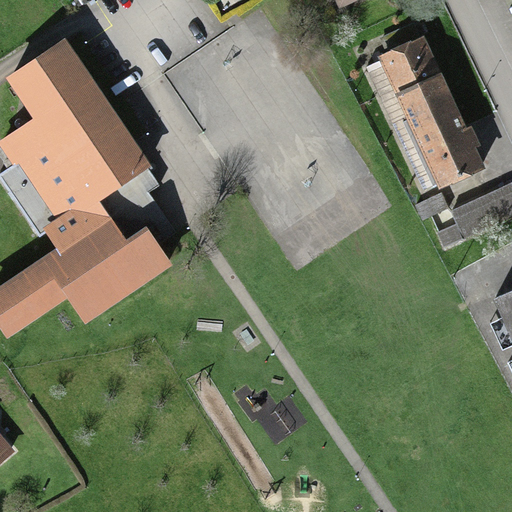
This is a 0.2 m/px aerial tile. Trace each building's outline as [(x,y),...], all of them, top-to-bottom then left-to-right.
[(333,0),(339,12),(365,0),(333,0)] [(423,46),(381,66),(443,197),(485,177),(423,46)] [(146,173),(64,50),(8,86),(37,130),(7,150),(58,227),(47,235),(60,254),(0,293),(0,333),(7,344),(70,303),(86,327),(169,272),(148,239),(123,255),(93,208),(146,173)] [(511,200),(509,193),(453,218),(465,243),(511,221),(511,200)] [(439,200),(416,212),(424,228),(448,216),(439,200)] [(511,299),(495,307),(511,344),(511,299)] [(0,463),(15,451),(0,433),(0,463)]
